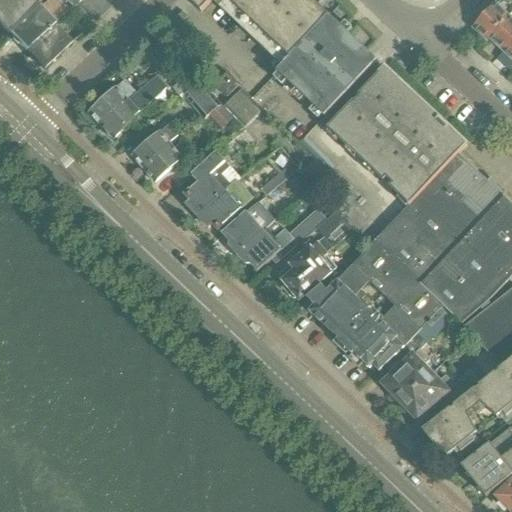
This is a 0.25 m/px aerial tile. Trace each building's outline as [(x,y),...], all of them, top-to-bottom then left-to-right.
[(9,32),(7,35),(48,0),(0,0),(0,23),(0,24),(9,32)] [(25,52),(26,52),(54,26),(72,10),(82,0),(50,0),(49,0),(48,0),(7,35),(9,36),(10,36),(25,52)] [(82,0),(72,10),(89,27),(90,28),(120,0),(82,0)] [(213,0),(226,0),(290,59),(330,17),(311,0),(195,0),(192,4),(201,13),(213,0)] [(487,41),(490,39),(509,18),(496,6),(474,29),(487,41)] [(183,13),(165,29),(169,34),(188,17),(183,13)] [(330,17),(290,59),(252,100),(251,101),(263,112),(299,145),(377,62),(330,17)] [(490,39),(503,52),(511,42),(511,20),(509,18),(490,39)] [(54,26),(26,52),(43,71),(71,44),(54,26)] [(511,42),(503,52),(511,59),(511,42)] [(166,76),(169,81),(186,67),(179,59),(174,63),(161,47),(149,56),(162,73),(161,74),(163,76),(166,76)] [(186,67),(169,81),(168,82),(169,83),(180,96),(197,82),(186,67)] [(390,189),(409,207),(458,155),(459,155),(467,147),(447,128),(441,123),(441,122),(385,69),(359,97),(360,98),(355,104),(354,103),(328,130),(384,183),(387,180),(393,186),(390,189)] [(215,86),(227,99),(239,87),(227,74),(215,86)] [(135,94),(102,128),(113,140),(141,115),(140,114),(167,89),(164,87),(169,83),(168,82),(169,81),(166,76),(163,76),(164,77),(159,81),(156,78),(137,96),(135,94)] [(90,115),(102,128),(135,94),(124,83),(117,89),(90,115)] [(211,95),(205,87),(201,83),(184,97),(194,110),(211,95)] [(251,101),(252,100),(243,91),(224,108),(246,129),(263,112),(251,101)] [(209,118),(222,133),(233,123),(231,122),(234,119),(222,106),(209,118)] [(133,158),(144,172),(173,148),(170,144),(177,138),(170,129),(169,127),(161,134),(133,158)] [(188,205),(198,217),(225,192),(231,186),(222,176),(231,169),(227,165),(252,143),(243,134),(221,153),(217,154),(192,177),(199,184),(185,196),(191,203),(188,205)] [(173,148),(144,172),(155,184),(184,160),(183,160),(187,158),(184,154),(187,151),(182,145),(175,150),(173,148)] [(374,243),(353,266),(399,311),(421,332),(427,325),(428,326),(443,312),(452,321),(454,318),(461,325),(478,310),(491,300),(494,296),(495,295),(507,283),(511,277),(511,205),(503,197),(495,190),(487,183),(459,155),(458,155),(409,207),(374,243)] [(315,161),(305,170),(319,185),(329,175),(315,161)] [(274,180),(261,190),(267,197),(279,187),(302,169),(296,162),(274,180)] [(225,192),(198,217),(209,229),(212,226),(218,232),(242,210),(225,192)] [(228,248),(237,258),(264,233),(254,222),(264,214),(257,206),(246,214),(223,235),(229,241),(228,248)] [(275,266),(317,231),(337,215),(336,214),(332,208),(322,217),(317,211),(309,219),(308,219),(294,230),(288,235),(285,230),(272,242),(264,233),(237,258),(245,266),(252,266),(258,273),(271,261),(275,266)] [(305,296),(307,299),(330,281),(327,278),(337,270),(325,256),(353,232),(346,226),(337,215),(317,231),(326,240),(318,247),(317,246),(292,267),(296,272),(284,282),(286,284),(284,289),(293,300),(298,299),(299,301),(305,296)] [(337,275),(330,281),(307,299),(307,300),(315,307),(309,313),(338,340),(337,342),(353,357),(355,356),(369,370),(372,366),(379,373),(390,362),(404,348),(406,346),(412,342),(421,332),(399,311),(353,266),(341,279),(337,275)] [(511,290),(462,330),(502,366),(511,358),(511,290)] [(428,326),(427,325),(421,332),(412,342),(406,346),(404,348),(390,362),(391,364),(385,370),(392,378),(393,377),(396,374),(452,321),(443,312),(428,326)] [(400,405),(431,377),(422,368),(429,361),(421,352),(397,374),(396,374),(393,377),(394,378),(385,386),(392,393),(390,394),(391,397),(398,405),(400,405)] [(511,361),(495,374),(432,425),(423,432),(445,460),(454,453),(474,437),(477,435),(470,421),(485,409),(495,418),(497,419),(499,417),(511,407),(511,361)] [(431,377),(400,405),(401,405),(401,408),(409,416),(412,416),(413,415),(419,421),(430,411),(432,412),(435,408),(435,407),(436,405),(444,413),(455,403),(462,397),(454,388),(446,379),(448,377),(440,368),(431,377)] [(511,413),(502,421),(506,425),(511,419),(511,413)] [(511,430),(511,429),(511,428),(510,429),(510,430),(493,443),(490,445),(489,446),(484,451),(484,450),(482,451),(464,466),(463,467),(461,468),(462,468),(462,469),(463,469),(466,472),(468,475),(468,476),(471,479),(471,478),(474,482),(473,482),(474,484),(475,483),(478,487),(477,487),(480,490),(482,493),(485,497),(486,498),(487,497),(506,482),(511,477),(511,430)] [(477,441),(457,457),(461,461),(480,445),(477,441)] [(511,484),(498,498),(502,502),(501,505),(506,510),(510,509),(511,511),(511,510),(511,484)]
